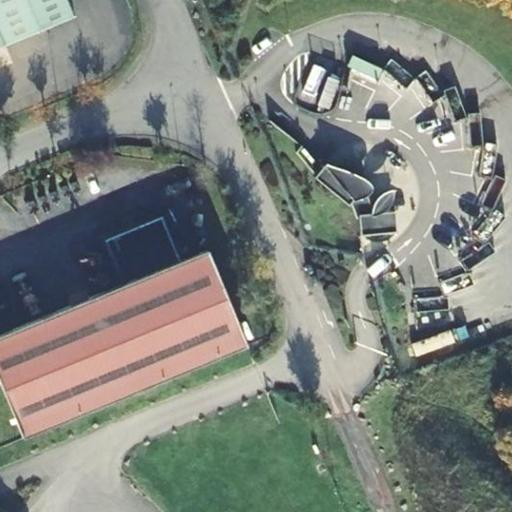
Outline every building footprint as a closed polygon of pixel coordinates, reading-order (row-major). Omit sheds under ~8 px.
[(65,0),(0,0),(0,50),(74,20),(65,0)] [(324,166),(322,167),(356,196),(363,193),(364,198),(368,196),(370,192),(369,187),(367,185),(361,179),(359,179),(356,177),(350,175),(343,172),(340,172),(338,171),(335,170),(334,169),(331,169),(324,166)] [(314,177),(311,181),(346,208),(348,206),(354,221),(356,221),(358,238),(360,238),(392,235),(394,234),(392,213),(380,215),(371,216),(369,210),(364,198),(363,193),(356,196),(322,167),(314,177)] [(371,216),(380,215),(381,214),(385,211),(390,203),(391,198),(391,191),(389,191),(382,193),(377,197),(372,203),(369,210),(371,216)] [(0,373),(25,435),(248,344),(210,251),(182,262),(164,218),(108,241),(126,285),(0,336),(0,373)] [(388,239),(392,235),(360,238),(365,241),(371,244),(377,244),(383,242),(388,239)]
